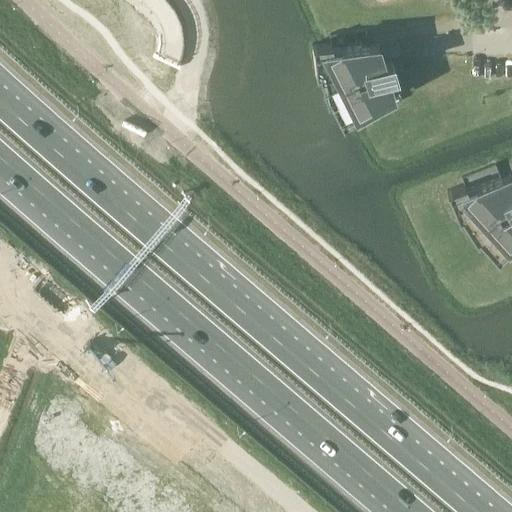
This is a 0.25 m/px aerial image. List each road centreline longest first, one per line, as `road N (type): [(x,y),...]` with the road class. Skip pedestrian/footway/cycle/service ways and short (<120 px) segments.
road 1 (trunk): [(476,511),(0,101)]
road 2 (trunk): [(0,152),(413,511)]
